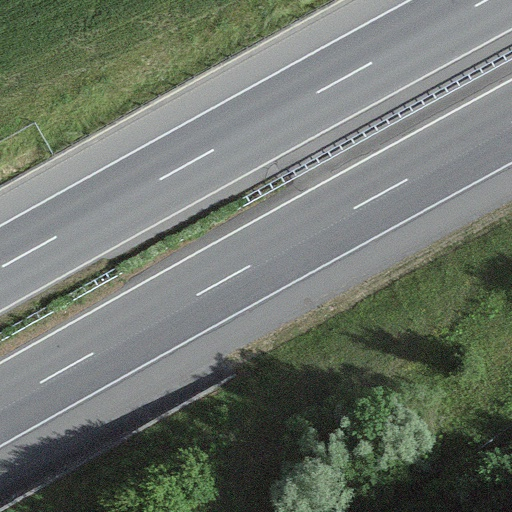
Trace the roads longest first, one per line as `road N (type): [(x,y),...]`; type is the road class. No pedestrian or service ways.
road 1 (motorway): [(0,406),(511,122)]
road 2 (motorway): [(487,0),(0,268)]
